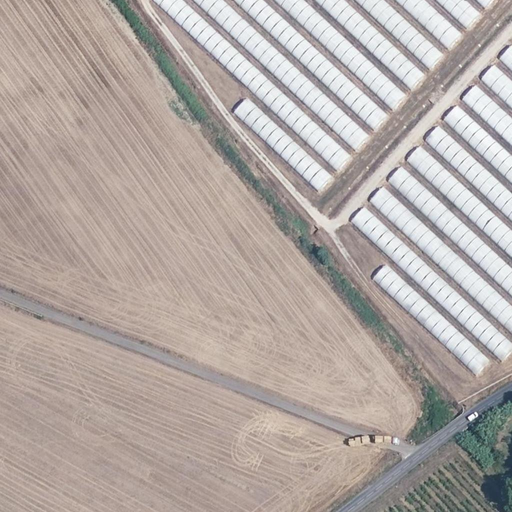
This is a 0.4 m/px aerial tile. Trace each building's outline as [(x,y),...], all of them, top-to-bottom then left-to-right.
[(154,0),(175,19),(188,5),(182,0),(154,0)] [(434,0),(467,29),(480,14),(464,0),(434,0)] [(473,0),(484,10),(494,0),(473,0)] [(247,98),(234,112),(259,136),(273,121),(247,98)] [(511,224),(467,182),(458,182),(446,170),(446,183),(440,190),(450,200),(450,206),(442,205),(442,214),(433,214),(433,223),(448,237),(433,237),(433,239),(424,248),(424,251),(457,282),(457,286),(462,286),(507,329),(507,360),(511,353),(511,224)] [(409,313),(421,301),(384,266),(373,278),(409,313)]
